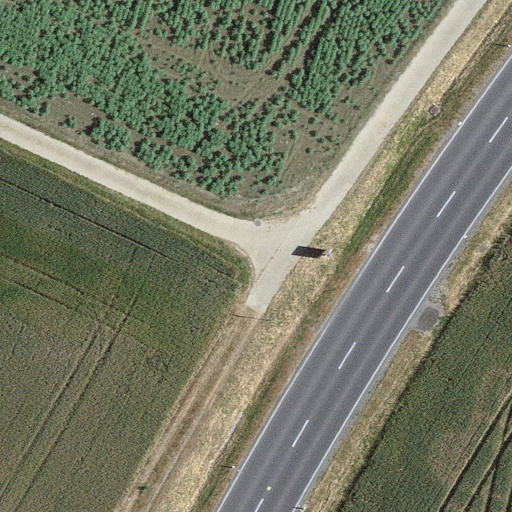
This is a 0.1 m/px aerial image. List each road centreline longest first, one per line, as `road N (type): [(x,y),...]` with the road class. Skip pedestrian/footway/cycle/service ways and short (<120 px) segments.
road 1 (secondary): [(256,511),(301,426),(511,119)]
road 2 (track): [(286,256),(474,0)]
road 3 (track): [(0,125),(286,256)]
road 4 (track): [(138,511),(286,256)]
